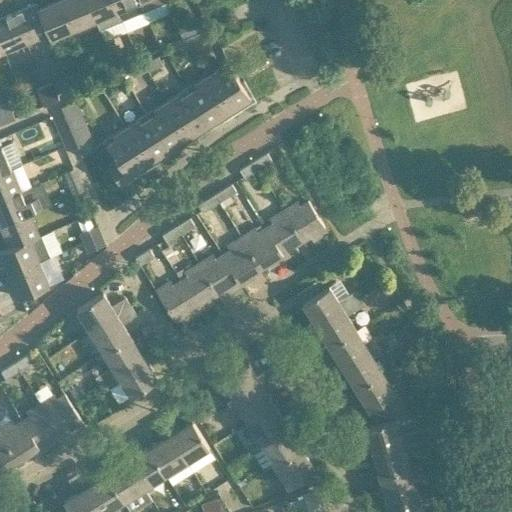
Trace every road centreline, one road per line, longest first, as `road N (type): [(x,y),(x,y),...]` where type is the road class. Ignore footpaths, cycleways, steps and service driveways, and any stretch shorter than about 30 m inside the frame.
road 1 (residential): [(0,498),(196,378),(182,354),(261,308)]
road 2 (residential): [(349,511),(317,395),(261,308)]
